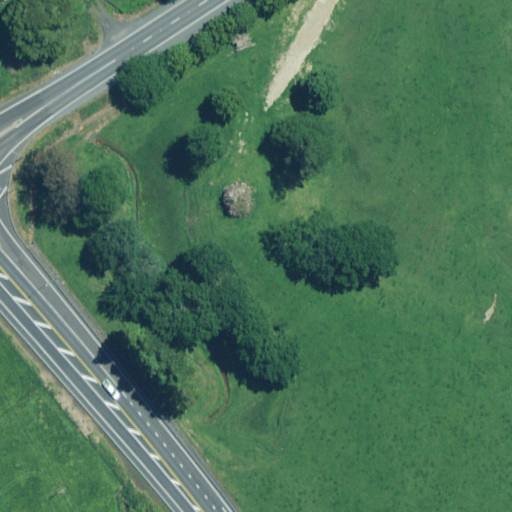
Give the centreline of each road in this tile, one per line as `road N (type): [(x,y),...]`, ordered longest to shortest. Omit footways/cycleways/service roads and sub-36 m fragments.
road 1 (primary): [(6,273),(199,511)]
road 2 (tertiary): [(205,0),(0,134)]
